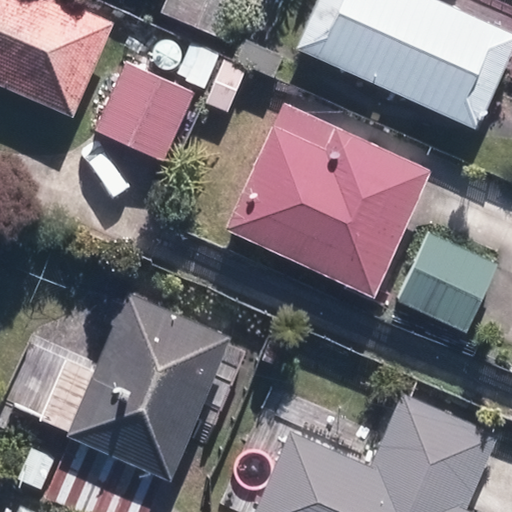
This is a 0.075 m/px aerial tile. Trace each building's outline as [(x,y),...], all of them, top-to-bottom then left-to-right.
[(66,0),(0,0),(0,77),(85,115),(124,24),(66,0)] [(259,0),(172,0),(169,9),(241,41),(259,0)] [(511,23),(459,0),(323,0),(303,44),(491,128),(511,80),(511,23)] [(175,161),(209,90),(135,55),(101,126),(175,161)] [(388,294),(445,153),(289,90),(231,230),(388,294)] [(424,260),(405,297),(471,332),(491,295),(424,260)] [(111,511),(151,511),(169,470),(179,475),(239,335),(135,290),(99,373),(61,356),(37,413),(75,430),(51,486),(111,511)] [(485,511),(472,506),(504,431),(406,390),(378,457),(293,421),(254,511),(485,511)] [(53,511),(26,501),(21,511),(53,511)]
